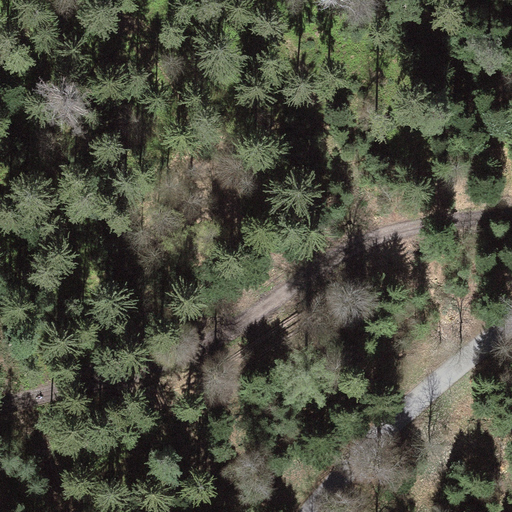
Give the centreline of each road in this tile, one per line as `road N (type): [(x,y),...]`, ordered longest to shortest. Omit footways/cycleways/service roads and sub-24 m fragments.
road 1 (track): [(0,421),(186,347),(371,249),(511,219)]
road 2 (unclassified): [(341,511),(443,400),(511,347)]
